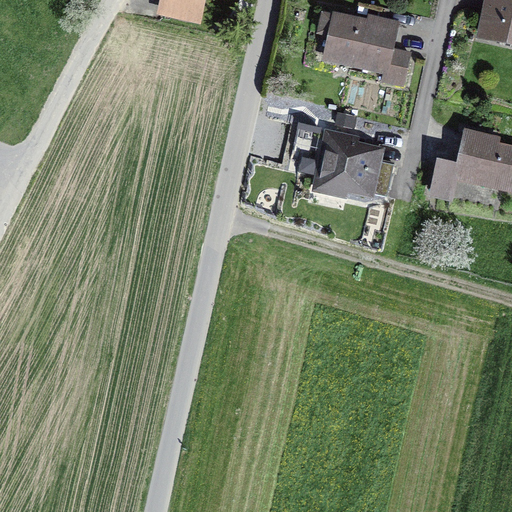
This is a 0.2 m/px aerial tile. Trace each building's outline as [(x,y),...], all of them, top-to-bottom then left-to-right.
[(164,0),(162,12),(196,20),(200,0),(164,0)] [(511,0),(488,0),(481,37),(511,43),(511,0)] [(391,51),(395,30),(334,17),(325,58),(385,71),(383,80),(403,84),(409,55),(391,51)] [(451,197),(457,173),(480,178),(478,184),(511,191),(511,148),(490,144),(491,138),(465,132),(457,168),(438,163),(432,193),(451,197)] [(319,182),(386,197),(393,165),(369,160),(371,151),(357,148),(358,143),(335,138),(332,152),(326,151),(319,182)] [(320,154),(300,154),(300,171),(320,171),(320,154)]
